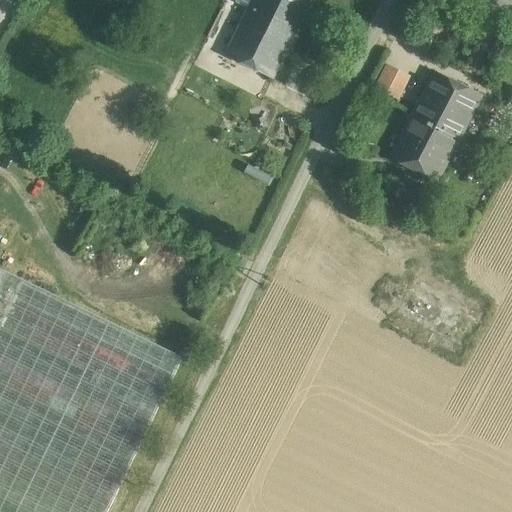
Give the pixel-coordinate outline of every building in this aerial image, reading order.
[(312,0),(253,0),(226,56),(274,79),(312,0)] [(430,3),(422,17),(441,28),(449,14),(430,3)] [(348,42),(321,29),(305,61),(332,75),(348,42)] [(407,76),(385,65),(374,87),(396,99),(407,76)] [(482,95),(434,72),(390,158),(438,182),(482,95)] [(106,511),(182,357),(0,268),(0,511),(106,511)]
